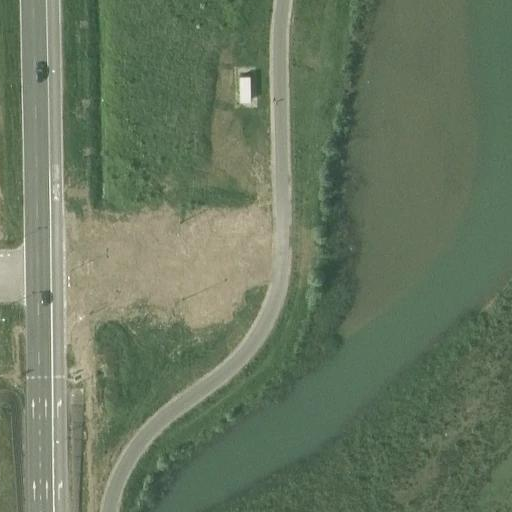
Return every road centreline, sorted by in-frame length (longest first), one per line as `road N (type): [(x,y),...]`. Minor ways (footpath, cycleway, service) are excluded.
road 1 (unclassified): [(107,511),(138,441),(236,362),(276,293),(282,0)]
road 2 (primary): [(41,511),(32,0)]
